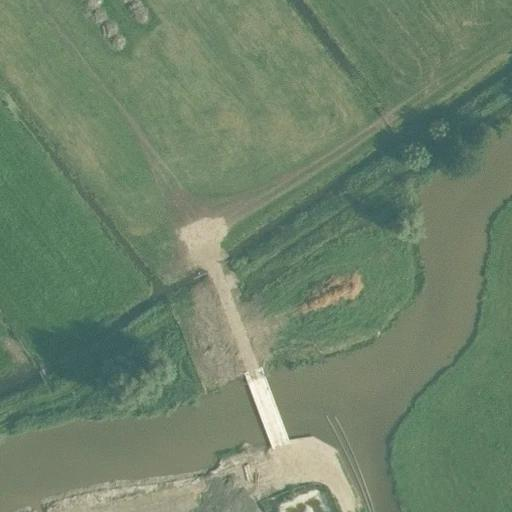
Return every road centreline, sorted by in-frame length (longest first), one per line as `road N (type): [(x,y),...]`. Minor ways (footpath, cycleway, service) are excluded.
road 1 (track): [(511,36),(253,210),(211,224),(194,250),(206,301)]
road 2 (track): [(206,301),(264,453),(322,471),(350,511)]
